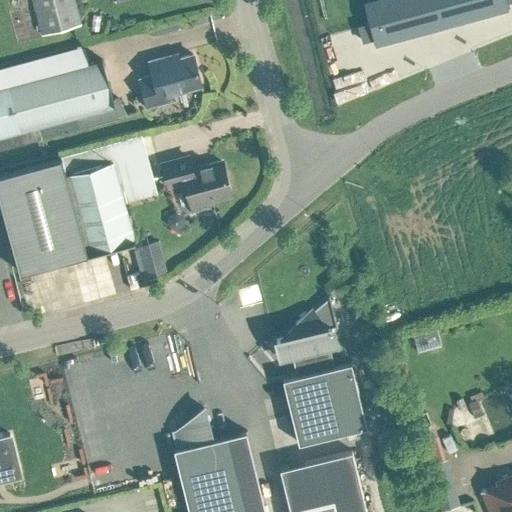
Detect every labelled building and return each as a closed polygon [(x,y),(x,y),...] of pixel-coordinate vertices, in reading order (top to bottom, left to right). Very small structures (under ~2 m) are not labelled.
[(32,0),(41,33),(80,22),(74,0),(32,0)] [(360,22),(348,25),(352,41),(364,38),(366,43),(497,8),(495,2),(502,0),(356,0),(354,1),(360,22)] [(200,83),(192,52),(167,59),(166,54),(148,59),(152,73),(139,77),(147,106),(174,98),(172,91),(200,83)] [(113,98),(102,58),(0,84),(0,147),(40,137),(37,125),(76,114),(79,126),(126,113),(117,96),(113,98)] [(124,199),(155,191),(140,134),(60,155),(86,251),(134,238),(124,199)] [(86,251),(60,155),(0,170),(0,200),(19,270),(86,251)] [(191,168),(188,155),(162,162),(168,183),(184,178),(193,210),(211,205),(209,197),(230,191),(221,160),(191,168)] [(160,235),(135,242),(144,274),(169,267),(160,235)] [(336,324),(329,293),(328,293),(328,295),(313,308),(312,307),(285,329),(287,335),(275,337),(280,356),(291,354),(296,373),(282,376),(298,441),(366,424),(350,360),(333,364),(329,345),(336,343),(331,325),(336,324)] [(366,354),(359,327),(346,330),(350,345),(352,344),(355,357),(366,354)] [(177,445),(173,446),(189,511),(265,511),(245,429),(211,437),(203,405),(174,431),(177,445)] [(0,474),(19,470),(9,432),(0,434),(0,474)] [(445,457),(437,432),(417,438),(438,510),(460,503),(447,456),(445,457)] [(366,511),(351,448),(279,466),(290,511),(366,511)] [(511,511),(511,473),(495,481),(496,484),(480,490),(489,511),(511,511)]
